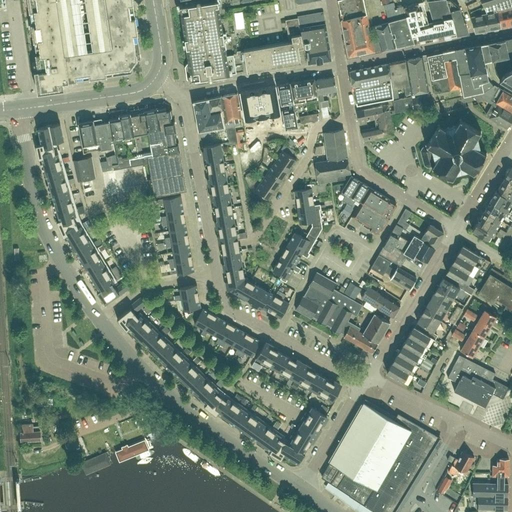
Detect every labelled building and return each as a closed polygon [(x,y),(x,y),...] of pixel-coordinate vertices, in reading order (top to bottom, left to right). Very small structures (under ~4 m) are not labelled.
[(35,84),(128,71),(130,71),(130,70),(129,70),(129,67),(136,58),(139,57),(139,58),(140,58),(140,57),(131,0),(27,0),(38,69),(33,70),(35,84)] [(233,58),(234,58),(233,54),(226,55),(217,0),(179,6),(188,61),(184,66),(186,79),(191,82),(201,81),(203,78),(207,77),(207,78),(208,79),(209,79),(209,80),(210,80),(211,80),(211,79),(212,79),(212,78),(213,78),(213,77),(213,76),(236,73),(233,58)] [(366,14),(363,0),(337,0),(340,14),(342,13),(343,19),(340,20),(346,50),(347,50),(347,54),(347,55),(348,55),(348,56),(350,56),(351,56),(356,54),(356,55),(357,54),(364,53),(365,53),(371,52),(372,52),(372,51),(381,50),(381,49),(384,49),(386,49),(386,48),(394,47),(391,33),(394,32),(395,36),(393,37),(396,46),(397,46),(412,43),(413,42),(402,6),(385,10),(385,9),(369,13),(372,22),(376,21),(376,23),(381,22),(380,20),(387,18),(388,21),(373,26),(375,33),(376,33),(379,41),(378,41),(377,42),(373,29),(369,29),(366,14)] [(426,0),(432,21),(453,17),(453,19),(456,34),(457,34),(466,33),(467,30),(467,29),(465,25),(466,25),(465,25),(464,21),(464,20),(459,7),(451,0),(426,0)] [(472,0),(473,1),(466,4),(466,6),(467,6),(468,9),(469,11),(481,7),(498,0),(472,0)] [(511,0),(498,0),(481,7),(469,11),(471,15),(496,10),(500,26),(504,25),(504,26),(504,27),(505,27),(506,27),(509,26),(509,24),(511,23),(511,0)] [(421,5),(404,9),(407,21),(422,18),(425,17),(421,5)] [(496,10),(471,15),(475,31),(476,31),(480,30),(483,29),(487,29),(487,28),(491,28),(495,27),(499,26),(500,26),(496,10)] [(233,54),(234,58),(244,56),(247,71),(251,70),(293,63),(300,61),(298,50),(303,49),(303,48),(304,47),(301,25),(305,25),(305,24),(324,21),(323,11),(297,15),(298,18),(285,20),(289,42),(236,51),(237,54),(233,54)] [(453,19),(441,21),(445,39),(457,37),(456,34),(453,19)] [(433,27),(427,28),(430,42),(445,39),(441,21),(433,23),(433,27)] [(301,25),(304,47),(306,47),(308,63),(330,60),(329,46),(328,46),(325,24),(305,27),(305,25),(301,25)] [(417,26),(409,28),(414,46),(430,42),(427,28),(418,30),(417,26)] [(511,37),(504,40),(507,56),(491,60),(495,73),(497,77),(511,66),(511,37)] [(503,40),(486,43),(489,58),(491,58),(491,60),(507,56),(504,40),(503,40)] [(473,86),(478,84),(478,82),(488,80),(483,61),(484,61),(483,60),(486,59),(482,44),(465,47),(464,47),(464,48),(473,86)] [(453,49),(461,88),(463,96),(483,91),(481,84),(478,84),(473,86),(464,48),(463,48),(461,48),(453,49)] [(442,53),(449,90),(461,88),(453,49),(453,50),(443,52),(443,51),(442,51),(442,52),(442,53)] [(449,90),(442,53),(437,54),(437,53),(428,55),(428,60),(434,93),(449,90)] [(413,58),(419,92),(428,90),(422,56),(413,58)] [(410,94),(419,92),(413,58),(405,60),(404,60),(410,94)] [(412,108),(411,98),(410,96),(410,94),(404,60),(397,62),(403,110),(412,108)] [(388,63),(390,79),(392,98),(394,112),(403,110),(397,62),(388,63)] [(390,79),(388,63),(377,65),(379,81),(390,79)] [(353,87),(379,81),(377,65),(350,71),(351,73),(350,73),(351,74),(353,87)] [(511,66),(497,77),(499,79),(500,79),(511,86),(511,66)] [(336,90),(333,76),(315,80),(321,107),(328,106),(327,100),(323,100),(322,93),(336,90)] [(301,81),(303,91),(315,89),(314,78),(301,81)] [(390,79),(379,81),(353,87),(355,100),(358,105),(392,98),(390,79)] [(298,81),(289,83),(291,93),(303,91),(301,81),(298,81)] [(289,83),(278,85),(281,103),(288,102),(288,100),(292,99),(289,83)] [(274,85),(239,92),(244,119),(279,113),(274,85)] [(507,128),(511,120),(511,113),(489,99),(497,86),(493,85),(484,91),(472,95),(488,117),(507,128)] [(489,99),(511,113),(511,95),(497,86),(489,99)] [(315,89),(303,91),(305,101),(317,99),(315,89)] [(305,101),(303,91),(291,93),(293,103),(305,101)] [(229,102),(234,126),(240,124),(241,119),(237,92),(236,92),(236,93),(228,94),(227,94),(227,95),(228,103),(229,102)] [(411,98),(412,108),(431,104),(428,94),(411,98)] [(222,108),(222,110),(223,111),(225,121),(225,122),(226,128),(230,145),(238,143),(234,126),(229,102),(228,103),(227,95),(221,96),(221,95),(220,96),(223,108),(222,108)] [(219,96),(208,98),(211,113),(220,111),(222,110),(219,96)] [(208,98),(193,101),(198,131),(199,131),(200,137),(210,135),(209,129),(224,126),(220,111),(211,113),(208,98)] [(384,106),(360,108),(361,126),(364,126),(365,137),(386,136),(386,128),(393,127),(393,109),(384,109),(384,106)] [(166,110),(165,107),(157,109),(157,108),(143,110),(143,111),(138,112),(138,114),(130,115),(130,113),(118,115),(119,117),(108,119),(109,122),(102,123),(101,117),(78,122),(83,151),(111,145),(111,142),(112,142),(116,164),(108,165),(106,156),(99,157),(106,196),(149,188),(150,196),(180,190),(186,189),(179,152),(180,152),(178,141),(177,141),(175,132),(176,132),(174,120),(173,120),(171,109),(166,110)] [(293,107),(283,109),(286,128),(297,126),(293,107)] [(317,120),(316,113),(299,116),(300,123),(317,120)] [(461,120),(460,118),(458,118),(459,121),(457,125),(443,128),(439,125),(439,123),(437,124),(437,126),(427,143),(424,144),(425,146),(422,147),(420,150),(424,164),(428,166),(430,166),(430,168),(433,167),(450,177),(451,180),(453,179),(452,177),(454,173),(468,169),(472,172),(473,174),(474,174),(474,171),(484,154),(487,154),(486,152),(484,152),(479,150),(476,136),(479,132),(481,132),(481,130),(478,130),(461,120)] [(63,140),(59,123),(51,124),(51,123),(46,125),(46,126),(38,127),(41,144),(35,145),(38,158),(38,159),(41,158),(59,219),(56,220),(56,221),(62,236),(63,236),(65,235),(99,290),(96,291),(97,292),(104,303),(116,295),(117,296),(131,286),(127,279),(115,287),(115,286),(112,288),(110,284),(114,281),(78,223),(76,215),(57,152),(55,153),(53,142),(63,140)] [(327,160),(346,157),(343,129),(324,132),(324,133),(327,160)] [(242,139),(247,138),(246,130),(238,131),(240,148),(243,147),(242,139)] [(237,240),(220,143),(201,146),(202,150),(203,157),(205,157),(209,178),(207,178),(208,185),(209,193),(210,200),(213,199),(217,220),(214,221),(215,228),(216,228),(217,235),(218,242),(220,241),(221,242),(237,240)] [(275,160),(289,169),(296,159),(290,155),(293,150),(284,144),(281,149),(282,150),(275,160)] [(96,177),(91,156),(73,160),(77,180),(96,177)] [(346,157),(327,160),(315,162),(317,184),(344,179),(344,174),(349,173),(350,173),(346,157)] [(282,179),(289,169),(275,160),(268,170),(282,179)] [(259,169),(256,166),(245,174),(248,177),(259,169)] [(502,181),(511,187),(511,168),(510,167),(509,168),(508,167),(504,173),(501,178),(503,179),(502,181)] [(262,180),(275,189),(282,179),(268,170),(262,180)] [(346,203),(360,181),(351,175),(341,190),(346,193),(342,200),(346,203)] [(94,179),(84,182),(86,190),(96,186),(94,179)] [(275,189),(262,180),(255,190),(268,199),(275,189)] [(369,186),(360,181),(346,203),(351,206),(355,199),(360,202),(369,186)] [(511,187),(502,181),(498,186),(496,185),(494,189),(511,200),(511,187)] [(294,190),(296,201),(312,199),(310,184),(304,185),(304,189),(294,190)] [(395,202),(369,186),(360,202),(352,215),(358,219),(357,221),(370,228),(369,231),(375,234),(378,234),(381,228),(383,229),(391,215),(390,212),(392,212),(396,205),(395,202)] [(487,199),(507,211),(511,205),(509,204),(511,200),(494,189),(494,190),(495,191),(492,196),(490,195),(487,199)] [(194,270),(180,195),(157,199),(158,204),(164,203),(166,215),(160,216),(162,225),(168,224),(170,236),(164,237),(166,246),(172,245),(174,258),(168,259),(169,268),(175,267),(177,273),(194,270)] [(312,199),(296,201),(297,212),(319,209),(320,209),(319,204),(313,205),(312,199)] [(484,210),(501,221),(501,220),(499,219),(501,216),(503,217),(507,211),(487,199),(485,203),(487,205),(484,210)] [(385,241),(407,254),(412,257),(414,254),(426,261),(434,247),(443,232),(430,224),(429,224),(420,238),(413,235),(410,241),(399,234),(401,230),(410,234),(411,232),(406,230),(409,224),(405,221),(410,212),(405,208),(404,209),(405,209),(396,224),(395,224),(385,241)] [(319,209),(297,212),(299,223),(311,221),(312,226),(321,225),(319,209)] [(501,221),(484,210),(480,216),(478,214),(475,218),(495,230),(499,224),(497,223),(499,220),(501,221)] [(495,230),(475,218),(473,222),(475,224),(471,229),(478,233),(477,234),(487,240),(489,236),(491,237),(495,230)] [(500,228),(498,232),(511,240),(511,238),(511,227),(509,226),(506,232),(500,228)] [(294,232),(289,241),(307,252),(315,238),(307,234),(305,238),(294,232)] [(498,232),(496,235),(501,239),(497,245),(505,250),(511,240),(498,232)] [(289,241),(283,251),(298,259),(301,254),(306,257),(309,253),(307,252),(289,241)] [(400,265),(407,254),(385,241),(378,253),(400,265)] [(457,254),(473,264),(485,271),(490,261),(462,245),(457,254)] [(244,278),(239,249),(222,251),(224,263),(222,263),(223,271),(225,281),(226,285),(228,285),(229,288),(251,301),(250,303),(256,307),(258,308),(259,305),(280,317),(288,303),(282,299),(285,294),(277,290),(274,295),(244,278)] [(298,259),(283,251),(278,261),(292,269),(298,272),(300,268),(295,265),(298,259)] [(378,253),(374,261),(412,284),(416,277),(397,266),(395,270),(387,266),(390,261),(378,253)] [(457,254),(451,263),(467,273),(473,264),(457,254)] [(292,269),(278,261),(272,270),(281,275),(279,279),(285,282),(292,269)] [(412,284),(374,261),(370,267),(382,274),(384,271),(391,275),(389,279),(408,290),(412,284)] [(447,273),(461,282),(461,281),(462,282),(467,273),(451,263),(446,272),(447,273)] [(119,270),(113,274),(116,279),(122,276),(119,270)] [(511,283),(490,270),(482,282),(484,283),(477,295),(502,311),(503,308),(511,313),(511,283)] [(336,283),(316,271),(308,285),(309,285),(303,296),(302,295),(295,309),(311,318),(312,315),(316,318),(315,320),(325,325),(326,323),(330,326),(329,328),(339,333),(340,331),(344,334),(343,336),(363,347),(371,352),(377,342),(377,343),(378,341),(382,335),(383,334),(382,334),(384,331),(385,329),(388,323),(389,323),(389,322),(374,313),(373,315),(370,320),(369,322),(367,325),(366,327),(363,331),(362,333),(357,330),(359,327),(347,320),(351,312),(355,315),(361,304),(332,288),(336,283)] [(437,283),(434,287),(452,298),(459,287),(458,287),(461,282),(447,273),(443,278),(442,277),(442,278),(438,284),(437,283)] [(364,291),(396,310),(400,304),(369,284),(364,291)] [(200,307),(196,285),(179,288),(180,294),(174,295),(175,300),(181,299),(183,310),(191,308),(192,313),(197,316),(194,323),(203,328),(200,333),(204,336),(207,331),(218,337),(215,342),(223,346),(226,341),(237,347),(234,353),(242,357),(245,352),(251,355),(259,340),(200,307)] [(289,296),(295,293),(292,286),(286,289),(289,296)] [(452,298),(434,287),(432,291),(434,293),(430,299),(429,299),(446,309),(452,298)] [(364,291),(361,297),(392,317),(396,310),(364,291)] [(145,303),(140,297),(132,304),(137,310),(145,303)] [(439,320),(446,309),(429,299),(426,306),(424,305),(421,309),(439,320)] [(452,313),(458,316),(462,309),(457,305),(452,313)] [(131,308),(130,307),(116,318),(125,330),(126,330),(128,328),(206,402),(203,405),(204,405),(215,414),(217,412),(270,449),(282,456),(283,454),(297,462),(302,455),(303,456),(304,453),(303,452),(310,442),(311,443),(312,442),(315,437),(313,436),(314,434),(300,425),(290,440),(286,438),(285,439),(280,436),(280,435),(224,395),(218,390),(140,315),(138,316),(134,312),(135,311),(132,308),(131,308)] [(413,326),(429,336),(429,335),(432,330),(433,331),(439,320),(421,309),(419,313),(421,314),(417,320),(416,321),(417,321),(414,327),(413,326)] [(476,315),(466,309),(463,314),(473,320),(475,318),(478,320),(468,335),(465,333),(464,335),(454,328),(451,334),(461,340),(463,337),(466,339),(460,349),(471,356),(495,316),(484,309),(480,316),(477,314),(476,315)] [(453,324),(458,316),(452,313),(448,321),(453,324)] [(466,326),(460,321),(456,327),(463,331),(466,326)] [(424,345),(429,336),(413,326),(408,335),(424,345)] [(402,344),(418,354),(424,345),(408,335),(402,344)] [(273,345),(267,342),(266,344),(264,343),(255,358),(331,401),(340,386),(338,385),(339,383),(333,379),(333,380),(333,379),(332,381),(310,369),(311,367),(310,366),(296,358),(295,358),(294,360),(272,347),(273,346),(273,345)] [(397,353),(413,363),(418,354),(402,344),(397,353)] [(397,353),(391,362),(408,372),(413,363),(397,353)] [(494,372),(458,354),(447,377),(457,382),(453,390),(454,390),(484,406),(491,393),(502,398),(508,387),(491,378),(494,372)] [(408,372),(391,362),(386,372),(402,381),(408,372)] [(419,378),(417,382),(423,386),(426,382),(419,378)] [(379,410),(364,401),(364,402),(363,402),(362,403),(329,461),(330,462),(321,476),(330,482),(330,489),(361,511),(392,511),(393,511),(392,511),(407,486),(409,487),(434,444),(436,446),(439,439),(431,434),(429,433),(412,424),(396,414),(393,419),(378,411),(379,410)] [(326,415),(311,406),(300,425),(314,434),(321,423),(323,425),(323,424),(326,419),(324,417),(326,415)] [(141,409),(135,417),(141,421),(147,413),(141,409)] [(147,413),(141,421),(147,426),(153,418),(147,413)] [(33,430),(32,423),(22,424),(22,429),(22,431),(20,431),(20,441),(40,439),(39,430),(33,430)] [(149,448),(145,438),(115,451),(119,461),(149,448)] [(473,457),(462,450),(457,459),(455,458),(448,471),(454,474),(457,468),(465,472),(473,457)] [(109,453),(82,463),(86,474),(113,464),(109,453)] [(477,510),(507,511),(507,496),(507,483),(505,483),(505,476),(508,476),(508,458),(499,458),(499,459),(496,459),(496,465),(492,465),(492,475),(496,475),(496,481),(496,483),(472,483),(472,496),(478,496),(477,505),(477,510)] [(453,479),(446,476),(438,490),(444,493),(453,479)]
